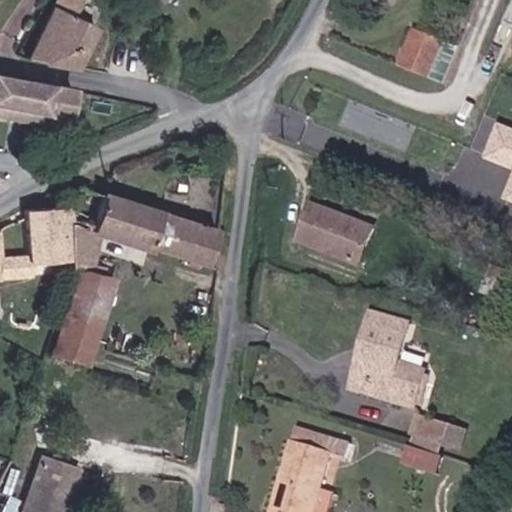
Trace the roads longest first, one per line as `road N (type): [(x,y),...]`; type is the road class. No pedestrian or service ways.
road 1 (unclassified): [(256,99),(204,511)]
road 2 (unclassified): [(256,99),(42,184),(0,212)]
